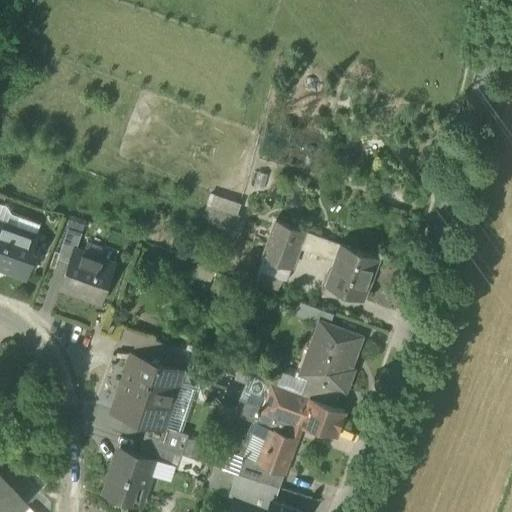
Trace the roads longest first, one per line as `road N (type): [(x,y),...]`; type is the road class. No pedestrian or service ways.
road 1 (residential): [(344,511),(438,246),(500,0)]
road 2 (residential): [(68,511),(68,405),(40,332),(0,315)]
